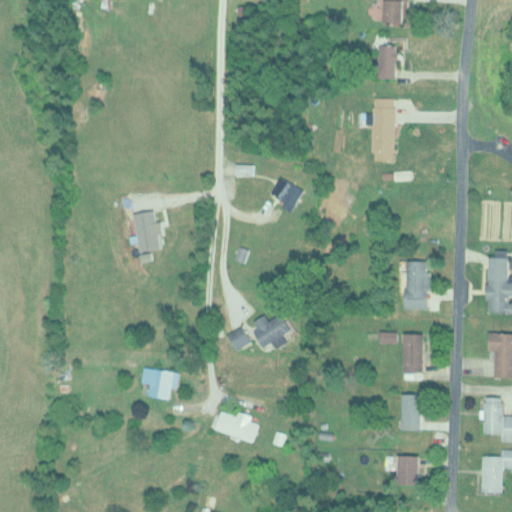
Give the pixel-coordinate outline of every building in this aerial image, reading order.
[(408,0),(386,0),(386,20),(408,21),(408,0)] [(379,76),(398,76),(398,42),(379,42),(379,76)] [(373,158),(395,158),(395,97),(373,97),(373,158)] [(255,174),(255,162),(236,162),(236,174),(255,174)] [(306,191),(282,175),(271,191),(295,207),(306,191)] [(511,256),(490,255),(489,310),(511,310),(511,274),(511,256)] [(428,308),(428,260),(406,259),(406,308),(428,308)] [(293,329),(282,313),(254,331),(264,348),(293,329)] [(229,333),(238,349),(251,342),(243,326),(229,333)] [(511,331),(490,331),(490,350),(496,350),(495,375),(511,375),(511,331)] [(425,333),(405,333),(405,372),(425,372),(425,333)] [(172,397),(173,387),(179,388),(181,371),(144,367),(142,382),(151,383),(150,395),(172,397)] [(423,429),(423,393),(403,393),(403,429),(423,429)] [(511,413),(505,413),(506,395),(485,395),(485,433),(511,433),(511,436),(511,441),(511,413)] [(217,429),(253,440),(260,419),(223,408),(217,429)] [(511,447),(502,448),(502,454),(483,454),(483,491),(506,491),(506,470),(511,470),(511,447)] [(399,483),(421,483),(421,454),(399,454),(399,483)]
